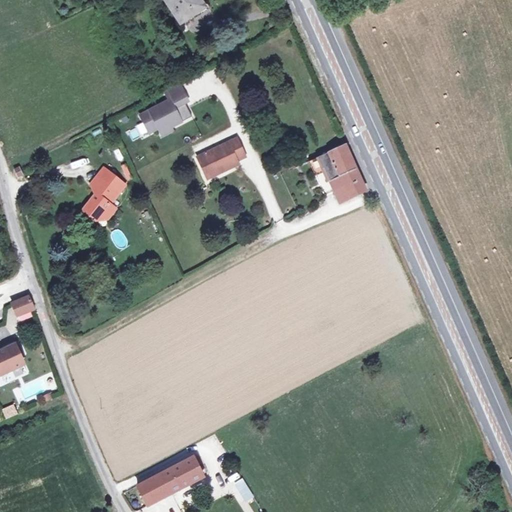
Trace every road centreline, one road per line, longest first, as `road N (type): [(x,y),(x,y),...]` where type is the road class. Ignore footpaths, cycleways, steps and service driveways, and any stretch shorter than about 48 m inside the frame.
road 1 (secondary): [(299,8),(511,488)]
road 2 (secondary): [(511,444),(313,2)]
road 3 (unclassified): [(127,511),(87,429),(0,175)]
